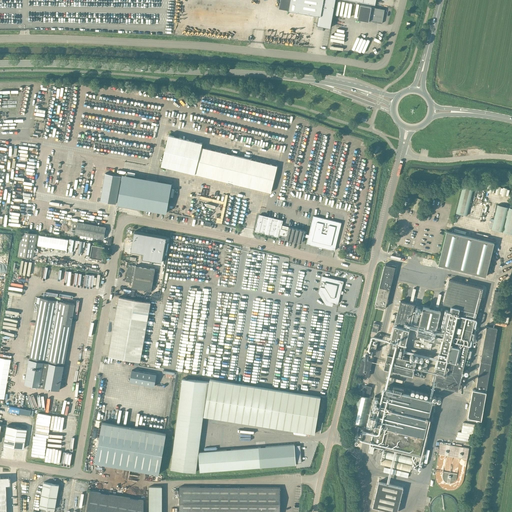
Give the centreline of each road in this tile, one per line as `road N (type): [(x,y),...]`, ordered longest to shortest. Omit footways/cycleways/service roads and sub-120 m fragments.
road 1 (unclassified): [(76,473),(123,220),(370,272)]
road 2 (unclassified): [(0,38),(383,62)]
road 3 (secondary): [(0,65),(314,79)]
road 4 (unknown): [(86,293),(35,289),(23,313),(18,374),(33,391),(68,390),(81,326)]
road 5 (tertiary): [(315,511),(370,272)]
road 6 (unknown): [(400,259),(488,282),(460,397)]
road 7 (unknown): [(400,259),(379,365),(460,397)]
road 8 (unknown): [(290,479),(170,483),(165,511)]
road 9 (tertiary): [(370,272),(401,153)]
